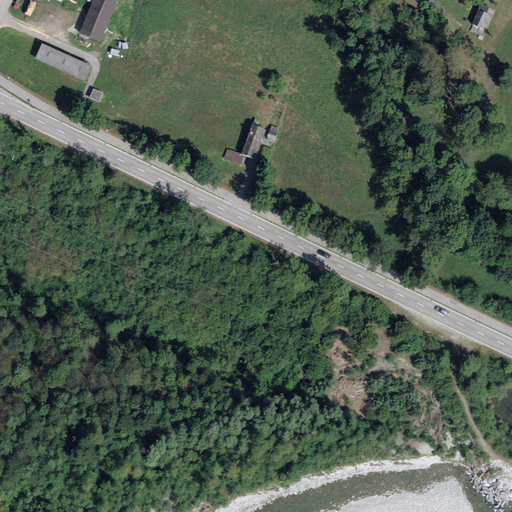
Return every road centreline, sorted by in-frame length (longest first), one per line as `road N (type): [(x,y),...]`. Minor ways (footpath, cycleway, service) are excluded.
road 1 (secondary): [(511,349),(0,103)]
road 2 (track): [(456,322),(452,363),(461,399),(486,445),(511,466)]
